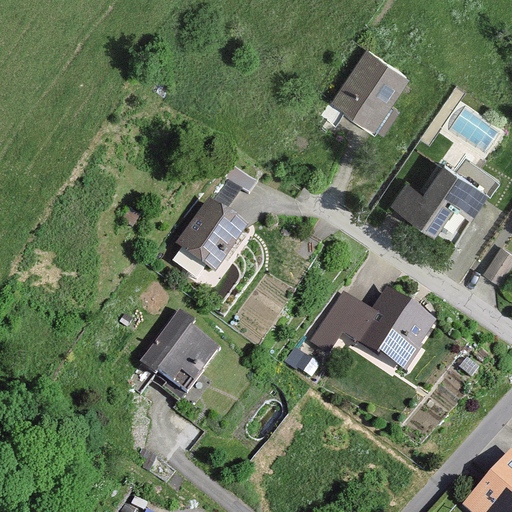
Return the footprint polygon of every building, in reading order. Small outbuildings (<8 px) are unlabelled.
[(412,74),(371,49),(344,94),(384,118),(412,74)] [(450,161),(414,214),(444,234),(463,206),(477,215),(494,190),(450,161)] [(228,205),(238,182),(253,188),(259,174),(235,164),(218,201),(228,205)] [(257,229),(212,199),(178,249),(223,279),(257,229)] [(502,281),(511,270),(511,249),(508,245),(487,267),(502,281)] [(344,293),(315,341),(341,357),(352,340),(411,375),(442,322),(390,291),(377,313),(344,293)] [(228,347),(184,314),(150,360),(194,393),(228,347)] [(511,511),(511,454),(467,507),(472,511),(511,511)]
